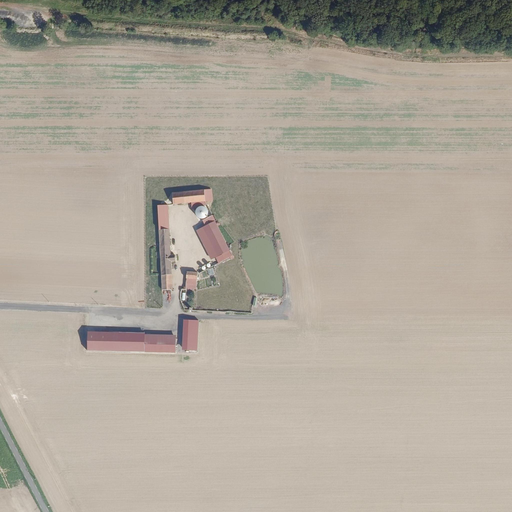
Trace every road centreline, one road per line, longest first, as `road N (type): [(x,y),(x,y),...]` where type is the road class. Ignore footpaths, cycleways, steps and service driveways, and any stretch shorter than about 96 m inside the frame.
road 1 (track): [(0,0),(274,27)]
road 2 (track): [(274,27),(398,52),(511,55)]
